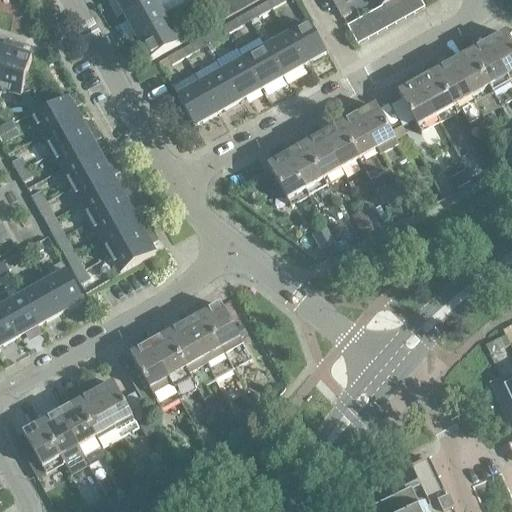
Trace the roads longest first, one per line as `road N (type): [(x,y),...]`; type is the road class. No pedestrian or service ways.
road 1 (residential): [(179,184),(485,10),(480,0)]
road 2 (residential): [(0,397),(194,284),(225,248)]
road 3 (residential): [(179,184),(72,0)]
road 4 (residential): [(397,364),(225,248)]
road 5 (tertiary): [(278,511),(397,364)]
road 6 (residential): [(473,511),(423,393),(397,364)]
road 7 (tertiary): [(397,364),(511,259)]
